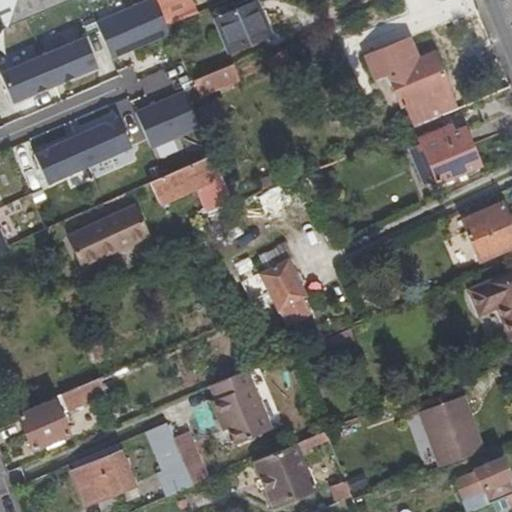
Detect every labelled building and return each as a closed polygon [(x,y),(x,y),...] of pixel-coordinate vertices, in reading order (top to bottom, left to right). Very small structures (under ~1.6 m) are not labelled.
[(146,0),(92,23),(108,59),(165,35),(162,27),(150,0),(146,0)] [(195,13),(189,0),(150,0),(162,27),(195,13)] [(252,6),(211,24),(224,55),(265,38),(252,6)] [(98,70),(84,38),(1,74),(15,106),(98,70)] [(401,108),(410,129),(453,110),(445,91),(447,88),(431,52),(414,59),(405,40),(361,59),(371,80),(382,75),(396,108),(401,108)] [(229,65),(191,81),(198,97),(236,81),(229,65)] [(180,90),(132,111),(148,149),(197,128),(180,90)] [(193,110),(199,124),(225,113),(219,99),(193,110)] [(29,156),(42,187),(132,149),(118,117),(29,156)] [(445,126),(417,139),(434,182),(476,165),(460,128),(449,133),(445,126)] [(209,156),(149,183),(158,206),(196,191),(205,215),(231,204),(209,156)] [(511,232),(500,203),(461,221),(477,260),(511,245),(511,232)] [(133,207),(68,238),(74,253),(81,269),(147,236),(133,207)] [(284,262),(259,274),(276,312),(303,299),(284,262)] [(511,272),(464,292),(473,315),(493,307),(506,339),(511,336),(511,272)] [(208,401),(217,419),(222,417),(227,429),(233,443),(266,430),(243,372),(209,386),(214,398),(208,401)] [(94,380),(50,399),(51,402),(18,416),(31,449),(66,434),(57,413),(100,395),(94,380)] [(459,395),(454,397),(463,419),(468,417),(459,395)] [(417,410),(437,466),(479,450),(468,417),(463,419),(454,397),(417,410)] [(222,417),(217,419),(222,432),(227,429),(222,417)] [(164,424),(145,432),(162,474),(157,476),(166,498),(190,488),(164,424)] [(324,441),(321,433),(298,443),(301,450),(324,441)] [(170,440),(190,488),(205,482),(185,434),(170,440)] [(85,506),(131,487),(114,445),(98,452),(101,459),(71,471),(85,506)] [(290,446),(251,462),(270,507),(309,492),(290,446)] [(457,509),(457,511),(465,511),(511,492),(511,489),(501,460),(499,459),(472,469),(470,473),(453,480),(460,499),(479,491),(480,496),(459,505),(460,508),(457,509)] [(334,504),(348,499),(342,483),(328,489),(334,504)]
